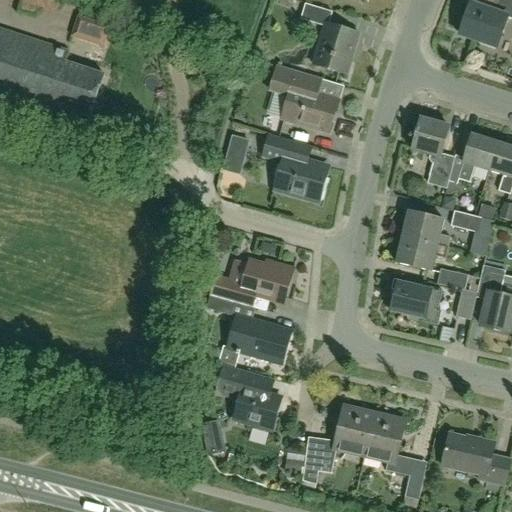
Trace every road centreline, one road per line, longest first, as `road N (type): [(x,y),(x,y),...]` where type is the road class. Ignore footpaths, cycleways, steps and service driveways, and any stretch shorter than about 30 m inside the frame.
road 1 (residential): [(354,253),(398,70)]
road 2 (primary): [(179,511),(0,467)]
road 3 (residential): [(511,385),(350,339)]
road 4 (residential): [(207,202),(220,218),(354,253)]
